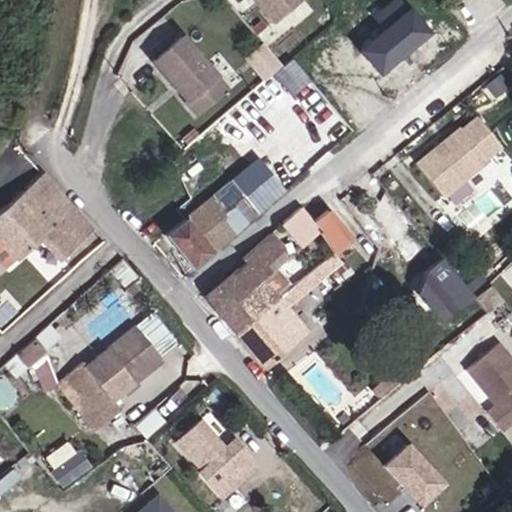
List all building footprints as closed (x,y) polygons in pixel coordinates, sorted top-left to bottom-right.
[(293,0),(252,0),(272,21),(293,0)] [(388,0),(373,13),(383,25),(358,46),(382,73),(432,29),(406,0),(388,0)] [(453,47),(468,35),(451,15),(438,26),(453,47)] [(196,112),(225,87),(180,36),(152,61),(196,112)] [(264,41),(246,54),(263,76),(281,62),(264,41)] [(416,161),(443,194),(503,144),(478,113),(462,127),(460,125),(416,161)] [(243,196),(229,180),(166,234),(192,266),(285,189),(270,173),(243,196)] [(0,239),(55,191),(41,176),(0,212),(0,239)] [(71,209),(55,191),(0,239),(0,242),(13,257),(15,259),(42,235),(71,209)] [(291,284),(234,331),(263,366),(307,330),(286,305),(347,254),(342,248),(351,240),(315,196),(301,207),(319,229),(326,238),(332,251),(291,284)] [(319,229),(301,207),(281,224),(299,246),(319,229)] [(93,233),(71,209),(42,235),(63,260),(93,233)] [(271,232),(242,256),(246,261),(206,296),(219,312),(276,265),(290,254),(271,232)] [(0,242),(0,262),(3,266),(13,257),(0,242)] [(219,312),(234,331),(291,284),(276,265),(219,312)] [(487,313),(501,301),(488,285),(473,297),(487,313)] [(482,311),(468,294),(460,301),(474,318),(482,311)] [(48,376),(93,432),(118,410),(112,402),(123,392),(124,386),(128,383),(131,386),(159,362),(130,328),(81,367),(73,357),(48,376)] [(46,352),(35,338),(14,356),(25,369),(46,352)] [(511,420),(511,362),(497,343),(470,365),(499,402),(490,410),(504,427),(511,420)] [(379,400),(417,370),(408,358),(371,388),(379,400)] [(235,487),(257,468),(232,441),(223,448),(200,422),(175,444),(199,470),(210,460),(235,487)] [(64,483),(90,463),(70,437),(44,457),(64,483)] [(403,443),(378,465),(412,505),(437,483),(403,443)] [(170,511),(154,495),(135,511),(170,511)]
